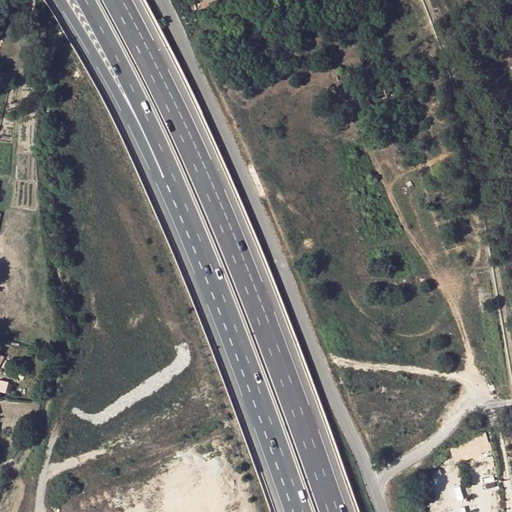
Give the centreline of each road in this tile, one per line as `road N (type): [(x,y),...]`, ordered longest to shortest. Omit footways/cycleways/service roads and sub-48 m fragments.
road 1 (motorway): [(336,511),(217,210),(114,0)]
road 2 (motorway): [(81,0),(184,207),(301,511)]
road 3 (unclassified): [(369,479),(162,0)]
road 4 (unclassified): [(369,479),(427,447),(469,409),(511,402)]
